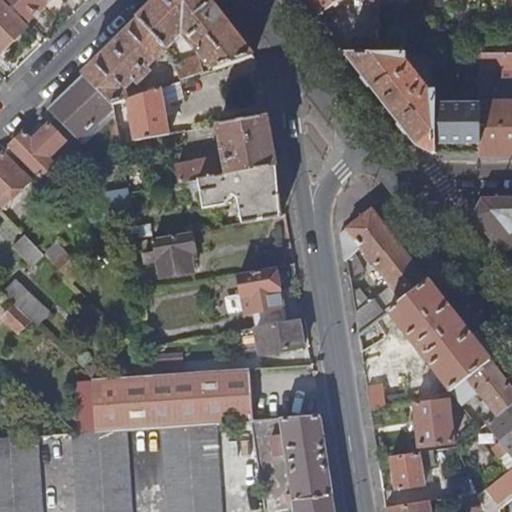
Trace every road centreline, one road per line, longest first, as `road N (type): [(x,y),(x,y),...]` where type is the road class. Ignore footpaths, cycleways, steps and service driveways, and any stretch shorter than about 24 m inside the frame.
road 1 (residential): [(362,511),(321,258)]
road 2 (residential): [(306,62),(289,86),(300,184),(321,258)]
road 3 (residential): [(123,0),(0,121)]
road 4 (secondary): [(408,194),(511,327)]
road 5 (residential): [(321,258),(325,196),(371,148)]
